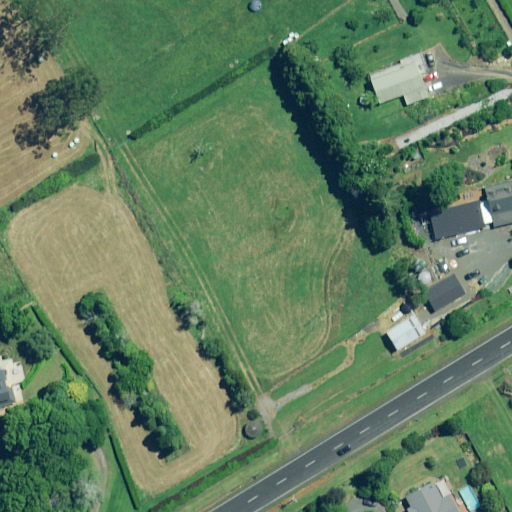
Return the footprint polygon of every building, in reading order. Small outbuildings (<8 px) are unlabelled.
[(431,90),(421,59),(369,78),(378,104),(402,96),(406,106),(428,98),(426,91),(431,90)] [(511,223),(511,193),(509,181),(484,187),(493,228),(511,223)] [(482,228),(476,202),(426,214),(433,240),(482,228)] [(430,282),(421,259),(410,263),(419,286),(430,282)] [(424,333),(413,315),(385,333),(396,351),(424,333)] [(0,408),(12,405),(5,382),(12,380),(11,376),(8,369),(6,363),(1,364),(0,359),(0,408)] [(248,422),(246,423),(244,425),(244,426),(243,428),(243,429),(243,431),(243,433),(244,434),(244,436),(246,437),(247,438),(248,439),(250,439),(251,440),(253,440),(255,439),(256,439),(258,438),(259,437),(260,436),(261,434),(261,433),(262,431),(262,429),(261,428),(261,426),(260,425),(259,423),(258,422),(256,422),(255,421),(253,421),(251,421),(250,421),(248,422)] [(457,511),(448,494),(440,498),(432,483),(404,497),(410,508),(406,510),(406,511),(457,511)]
